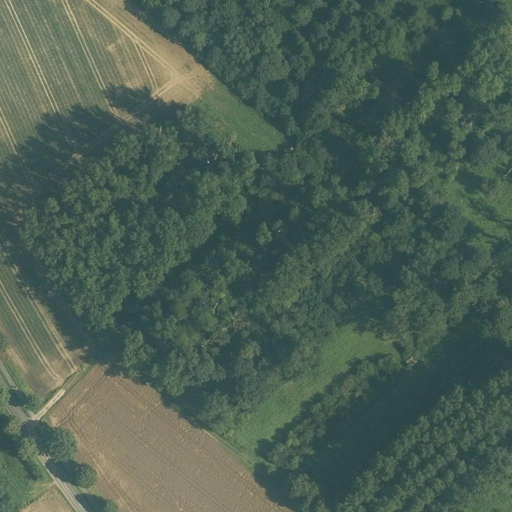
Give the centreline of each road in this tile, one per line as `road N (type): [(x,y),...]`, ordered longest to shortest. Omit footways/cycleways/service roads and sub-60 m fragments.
road 1 (track): [(314,511),(106,346),(24,426)]
road 2 (track): [(106,346),(289,145)]
road 3 (tertiary): [(0,386),(83,511)]
